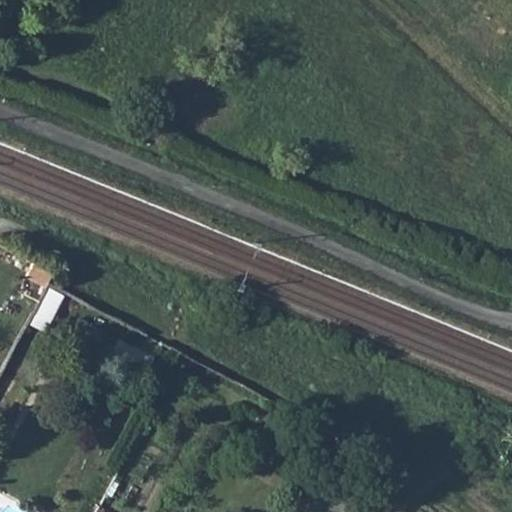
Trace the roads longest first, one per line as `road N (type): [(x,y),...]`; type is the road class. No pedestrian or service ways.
road 1 (residential): [(511,321),(491,319),(0,111)]
road 2 (track): [(0,227),(214,321)]
